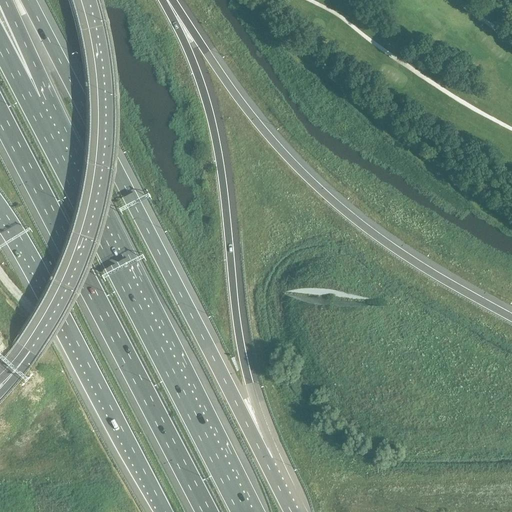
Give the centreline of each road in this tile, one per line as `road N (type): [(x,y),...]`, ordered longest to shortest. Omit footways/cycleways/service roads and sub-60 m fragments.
road 1 (motorway): [(270,462),(24,0)]
road 2 (motorway): [(270,462),(237,326),(212,124),(165,0)]
road 3 (motorway): [(511,318),(410,261),(319,188),(268,135),(166,0)]
road 4 (motorway): [(241,511),(28,99)]
road 5 (motorway): [(0,107),(210,511)]
road 6 (motorway): [(86,0),(105,103),(93,215),(54,313),(0,387)]
road 7 (motorway): [(0,216),(48,279),(174,511)]
